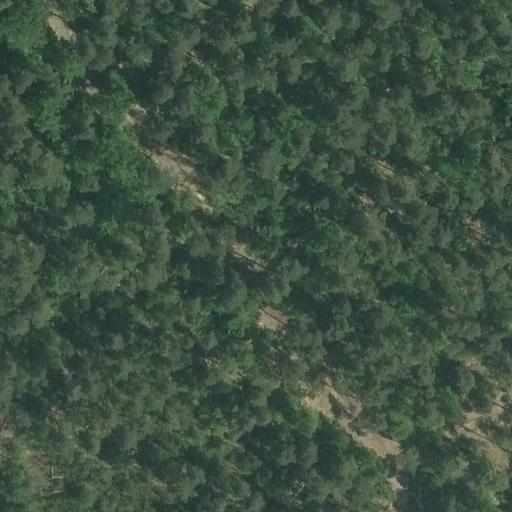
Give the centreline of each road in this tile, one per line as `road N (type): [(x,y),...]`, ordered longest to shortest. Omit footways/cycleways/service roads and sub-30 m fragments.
road 1 (track): [(124,107),(142,74),(272,0)]
road 2 (track): [(511,401),(388,463)]
